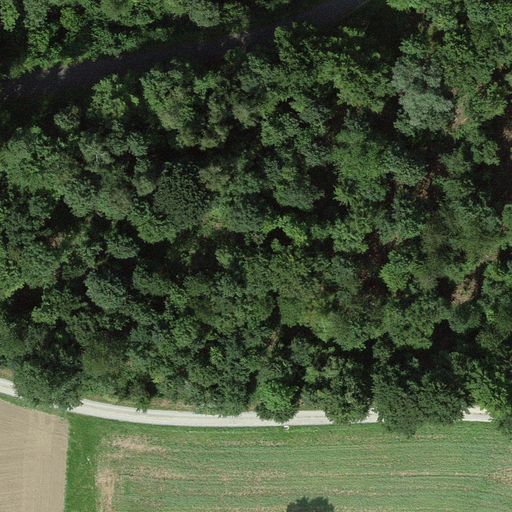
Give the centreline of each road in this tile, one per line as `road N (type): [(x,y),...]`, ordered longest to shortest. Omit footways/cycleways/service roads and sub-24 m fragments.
road 1 (track): [(511,424),(133,420),(0,385)]
road 2 (unclassified): [(0,88),(176,54),(349,0)]
